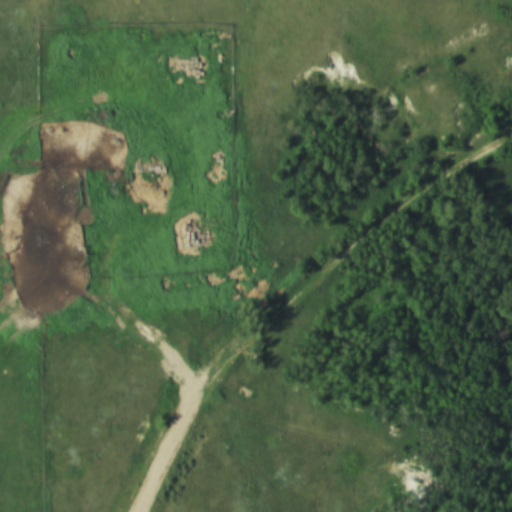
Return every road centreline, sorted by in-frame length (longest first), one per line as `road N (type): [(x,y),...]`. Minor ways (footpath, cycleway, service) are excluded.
road 1 (track): [(511,140),(389,218),(224,363),(190,410),(141,511)]
road 2 (track): [(203,391),(106,299),(0,272)]
